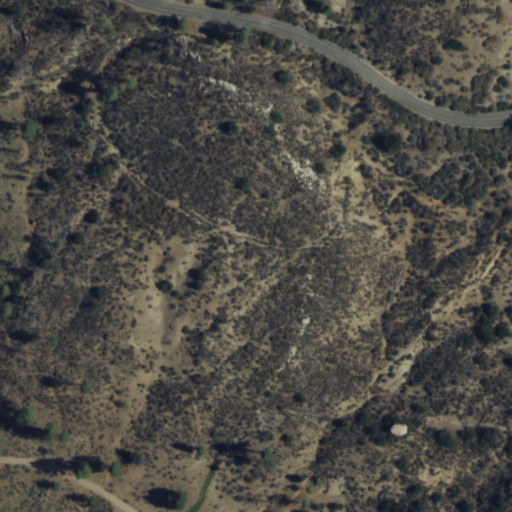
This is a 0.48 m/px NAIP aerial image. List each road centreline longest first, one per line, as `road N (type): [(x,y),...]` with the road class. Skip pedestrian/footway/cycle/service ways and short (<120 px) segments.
road 1 (residential): [(511,114),(436,117),(288,29),(156,0)]
road 2 (track): [(0,455),(84,481),(129,511)]
